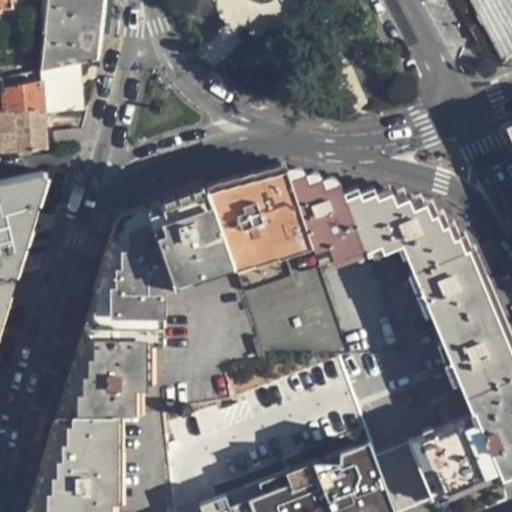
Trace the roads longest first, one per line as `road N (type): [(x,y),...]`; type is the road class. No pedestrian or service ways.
road 1 (secondary): [(106,148),(0,508)]
road 2 (secondary): [(106,148),(408,142),(464,123)]
road 3 (secondary): [(133,0),(106,148)]
